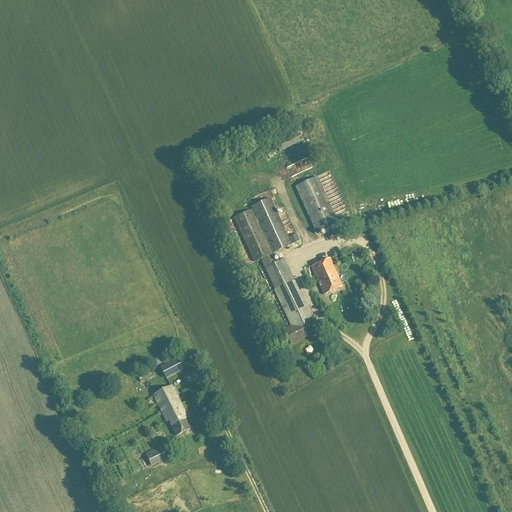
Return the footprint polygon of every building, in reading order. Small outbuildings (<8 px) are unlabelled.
[(271,134),(279,154),(301,144),(293,124),(271,134)] [(298,195),(303,205),(316,234),(338,224),(317,179),(317,178),(295,188),(298,195)] [(275,264),(271,254),(300,241),(297,235),(288,239),(269,199),(251,208),(270,248),(269,249),(251,211),(234,219),(255,263),(260,260),(275,291),(274,291),(291,327),(284,331),(290,345),(320,331),(313,316),(311,317),(284,260),(275,264)] [(342,288),(330,259),(311,267),(324,296),(342,288)] [(184,360),(164,368),(166,374),(187,366),(184,360)] [(184,412),(172,388),(153,397),(166,423),(168,421),(176,437),(190,430),(185,420),(186,419),(183,413),(184,412)] [(201,410),(199,405),(193,408),(195,413),(201,410)] [(164,446),(146,455),(151,466),(169,457),(164,446)]
